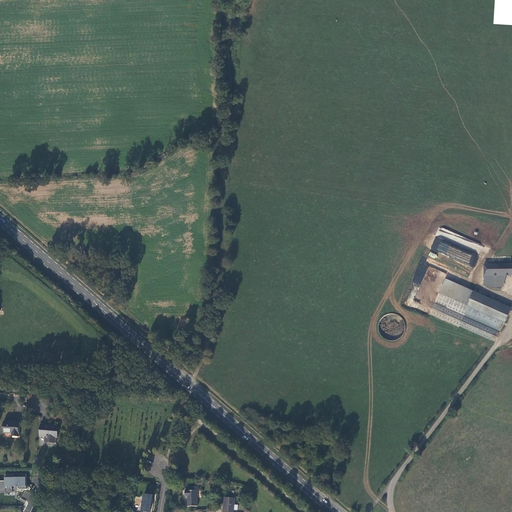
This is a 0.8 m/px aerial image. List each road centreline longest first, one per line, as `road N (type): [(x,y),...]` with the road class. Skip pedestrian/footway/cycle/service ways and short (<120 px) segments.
road 1 (primary): [(333,511),(0,218)]
road 2 (track): [(234,0),(219,163),(221,252),(209,349),(191,385)]
road 3 (unclassified): [(390,487),(511,320)]
